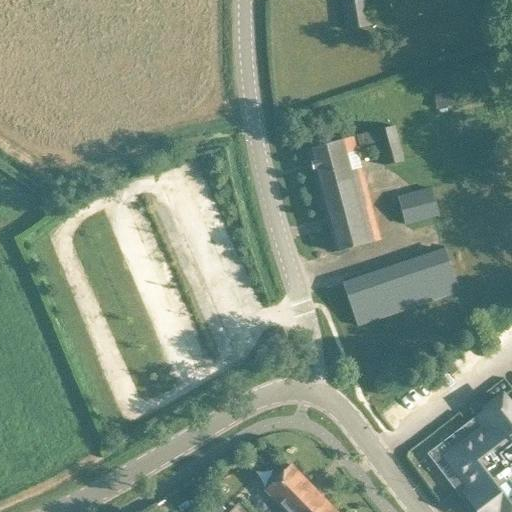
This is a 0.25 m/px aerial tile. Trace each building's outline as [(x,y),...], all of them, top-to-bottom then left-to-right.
[(355,0),(341,3),(345,30),(371,26),(366,0),(355,0)] [(434,95),(436,108),(471,102),(469,90),(434,95)] [(393,127),(376,131),(379,142),(385,166),(402,162),(393,127)] [(353,137),(327,144),(308,149),(335,252),(380,241),(357,154),(353,137)] [(431,189),(398,198),(405,225),(438,216),(431,189)] [(444,250),(342,284),(357,326),(459,292),(444,250)] [(280,330),(269,335),(275,350),(287,345),(280,330)] [(511,511),(511,408),(511,409),(502,396),(456,432),(465,445),(449,457),(468,481),(458,488),(461,492),(476,511),(491,511),(492,511),(491,511),(511,511)] [(477,398),(470,404),(475,410),(482,404),(477,398)] [(336,511),(290,465),(264,490),(285,511),(336,511)] [(441,511),(467,511),(471,509),(457,491),(437,506),(441,511)] [(216,500),(208,508),(211,511),(220,511),(224,508),(216,500)] [(245,511),(238,503),(229,511),(245,511)]
